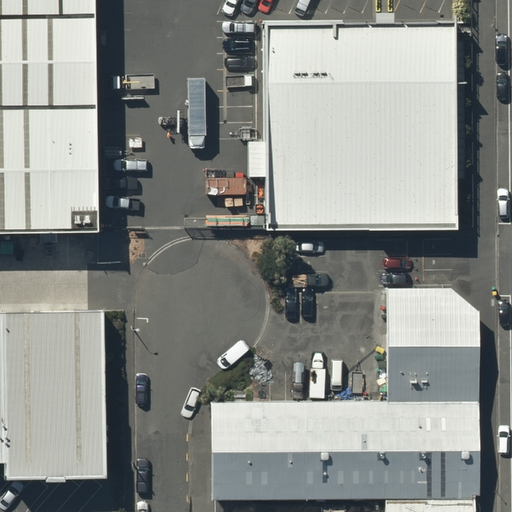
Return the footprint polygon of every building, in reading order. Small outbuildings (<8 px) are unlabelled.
[(90,0),(0,0),(0,24),(90,24),(90,0)] [(474,30),(260,31),(261,238),(475,237),(474,30)] [(93,32),(0,31),(0,241),(94,241),(93,32)] [(477,299),(384,299),(384,409),(477,408),(477,299)] [(0,488),(101,488),(100,324),(0,324),(0,488)] [(476,511),(476,506),(477,506),(476,411),(212,412),(213,501),(381,500),(380,511),(476,511)]
